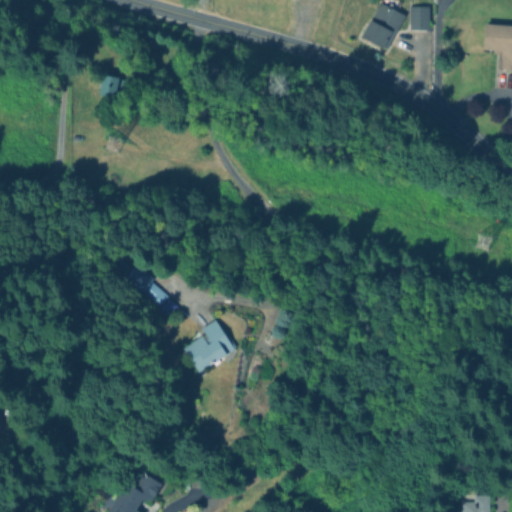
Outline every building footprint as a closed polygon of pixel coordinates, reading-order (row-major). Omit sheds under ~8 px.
[(401,13),(376,0),(357,36),(382,49),(401,13)] [(427,29),(427,6),(408,5),(408,28),(427,29)] [(511,69),(511,24),(481,23),(480,50),(497,51),(496,68),(511,69)] [(113,97),(118,77),(101,73),(96,93),(113,97)] [(166,292),(132,266),(122,278),(157,305),(166,292)] [(196,371),(232,349),(213,318),(199,327),(202,333),(180,346),(196,371)] [(159,481),(139,472),(132,488),(120,482),(105,511),(139,511),(140,511),(135,508),(139,499),(149,503),(159,481)] [(461,501),(461,511),(486,511),(487,494),(471,494),(471,500),(461,501)]
